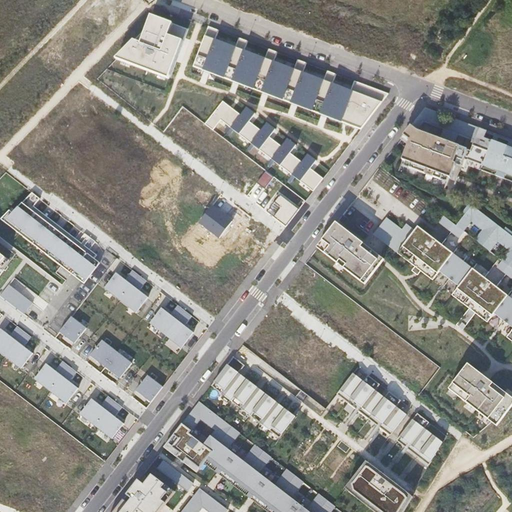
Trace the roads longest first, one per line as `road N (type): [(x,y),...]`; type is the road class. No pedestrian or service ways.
road 1 (residential): [(0,158),(226,334)]
road 2 (residential): [(297,241),(77,76)]
road 3 (residential): [(466,442),(262,287)]
road 4 (residential): [(195,0),(418,86)]
road 5 (residential): [(0,305),(156,425)]
road 6 (residential): [(297,241),(418,86)]
